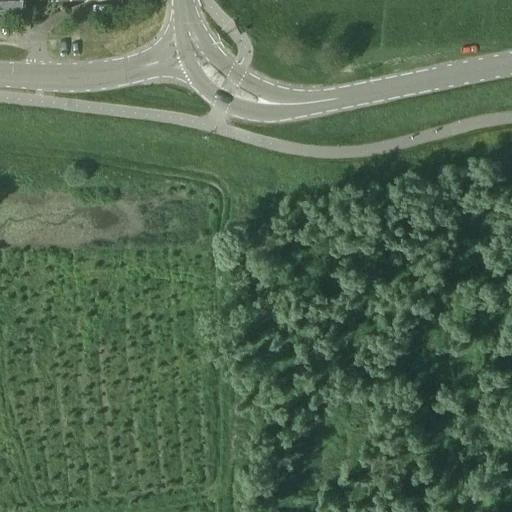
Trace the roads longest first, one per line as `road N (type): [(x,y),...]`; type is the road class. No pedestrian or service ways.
road 1 (tertiary): [(511,62),(289,102),(230,87),(192,52)]
road 2 (tertiary): [(192,52),(110,73),(38,75)]
